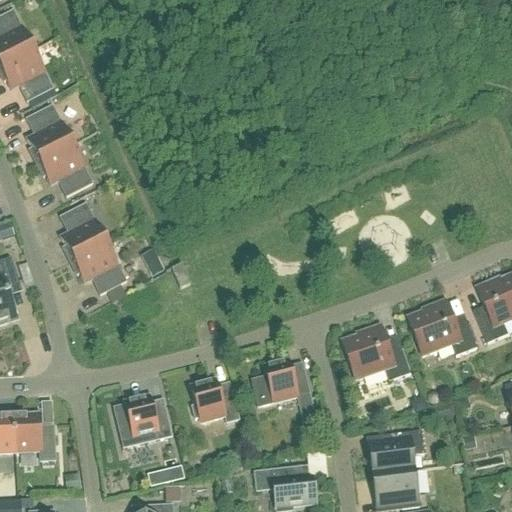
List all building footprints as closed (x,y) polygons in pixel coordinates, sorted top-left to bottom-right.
[(0,72),(33,55),(13,16),(0,22),(0,72)] [(54,64),(42,71),(33,55),(0,72),(0,79),(4,87),(6,86),(11,95),(20,90),(28,104),(26,105),(27,108),(54,94),(53,92),(65,86),(54,64)] [(73,150),(52,111),(26,125),(27,127),(29,126),(37,141),(27,146),(32,154),(29,155),(36,169),(73,150)] [(36,169),(43,183),(46,182),(50,190),(59,185),(67,200),(65,201),(66,203),(93,189),(73,150),(36,169)] [(106,248),(86,209),(60,223),(61,225),(63,224),(70,239),(61,244),(65,252),(63,253),(70,267),(106,248)] [(10,226),(0,229),(0,237),(2,243),(14,239),(10,226)] [(70,267),(77,281),(79,280),(84,288),(93,283),(101,298),(99,299),(100,301),(127,287),(106,248),(70,267)] [(151,256),(141,261),(152,282),(163,277),(151,256)] [(8,294),(19,290),(11,263),(0,266),(0,330),(8,329),(7,327),(17,323),(8,294)] [(180,293),(190,289),(182,270),(172,274),(180,293)] [(511,279),(500,285),(499,283),(486,289),(487,291),(477,295),(486,317),(475,322),(487,349),(508,340),(503,330),(503,329),(511,325),(511,279)] [(435,312),(434,310),(421,315),(422,317),(407,323),(422,362),(451,351),(455,362),(476,354),(466,326),(454,330),(446,308),(435,312)] [(503,330),(508,340),(511,338),(511,325),(503,329),(503,330)] [(385,376),(389,387),(410,380),(400,351),(389,355),(381,333),(370,337),(369,335),(356,340),(356,342),(341,347),(355,386),(385,376)] [(264,372),(266,382),(251,386),(257,412),(273,408),(297,402),(298,401),(303,423),(315,419),(309,398),(303,373),(291,377),(288,366),(264,372)] [(225,421),(227,428),(239,425),(230,393),(218,396),(215,386),(191,393),(196,411),(192,412),(195,424),(199,423),(201,428),(225,421)] [(434,398),(433,398),(432,398),(431,398),(430,399),(429,400),(428,401),(428,402),(428,403),(428,404),(428,405),(429,406),(430,407),(431,407),(431,408),(432,408),(433,408),(434,408),(435,408),(436,407),(437,407),(437,406),(438,406),(438,405),(438,404),(438,403),(438,402),(438,401),(438,400),(437,400),(437,399),(436,398),(435,398),(434,398)] [(114,414),(123,454),(172,442),(164,410),(152,413),(149,402),(125,408),(126,411),(114,414)] [(415,405),(412,410),(415,419),(428,414),(423,402),(415,405)] [(465,403),(455,407),(458,417),(469,413),(465,403)] [(449,411),(437,415),(438,421),(451,418),(449,411)] [(55,466),(53,432),(40,433),(40,421),(14,422),(15,457),(40,456),(41,467),(55,466)] [(14,422),(0,422),(0,457),(15,457),(14,422)] [(370,456),(373,481),(414,476),(412,461),(424,460),(421,438),(368,445),(370,456)] [(472,443),(463,445),(465,455),(474,453),(472,443)] [(180,473),(172,475),(175,486),(183,484),(180,473)] [(302,485),(301,473),(254,478),(256,497),(274,495),(275,511),(292,511),(293,511),(316,509),(313,484),(302,485)] [(417,511),(419,511),(414,476),(373,481),(376,511),(417,511)] [(79,479),(68,480),(69,495),(81,494),(79,479)] [(180,493),(168,493),(168,505),(180,505),(180,493)]
